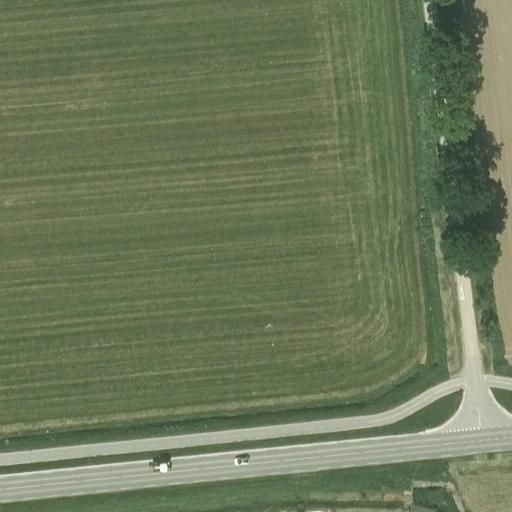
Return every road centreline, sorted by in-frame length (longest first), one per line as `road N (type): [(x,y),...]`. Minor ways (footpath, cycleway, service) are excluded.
road 1 (secondary): [(487,440),(0,492)]
road 2 (unclassified): [(487,440),(431,0)]
